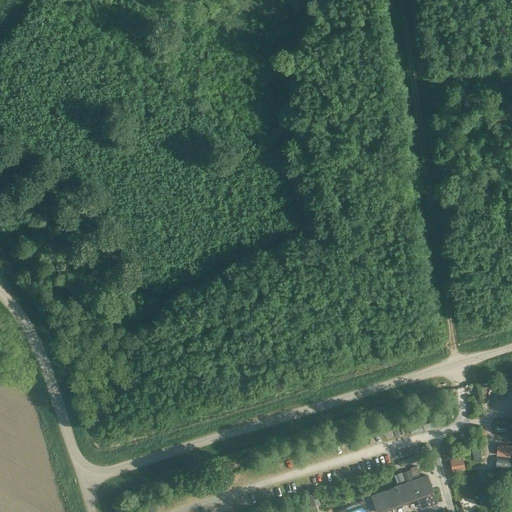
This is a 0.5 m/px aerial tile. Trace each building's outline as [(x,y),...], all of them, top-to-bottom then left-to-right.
[(437,427),(435,421),(424,424),(425,430),(426,430),(437,427)] [(424,430),(423,425),(410,428),(412,434),(424,430)] [(511,444),(499,442),(498,453),(510,455),(511,444)] [(465,467),(462,455),(451,457),(454,469),(465,467)] [(511,456),(497,455),(496,466),(511,466),(511,456)] [(412,466),(416,478),(418,477),(421,477),(416,465),(414,465),(412,466)] [(411,469),(404,472),(407,481),(415,479),(411,469)] [(402,473),(395,475),(398,482),(405,480),(402,473)] [(431,479),(430,476),(375,497),(378,505),(380,511),(385,511),(418,500),(421,499),(420,498),(421,497),(422,497),(423,498),(426,497),(427,502),(428,505),(429,508),(434,506),(440,504),(439,502),(436,493),(434,487),(432,484),(431,480),(431,479)] [(478,499),(480,501),(483,500),(485,499),(486,497),(486,494),(484,492),(481,492),(479,492),(477,494),(477,497),(478,499)] [(423,507),(428,505),(427,502),(426,497),(423,498),(422,497),(421,497),(420,498),(421,499),(423,507)]
